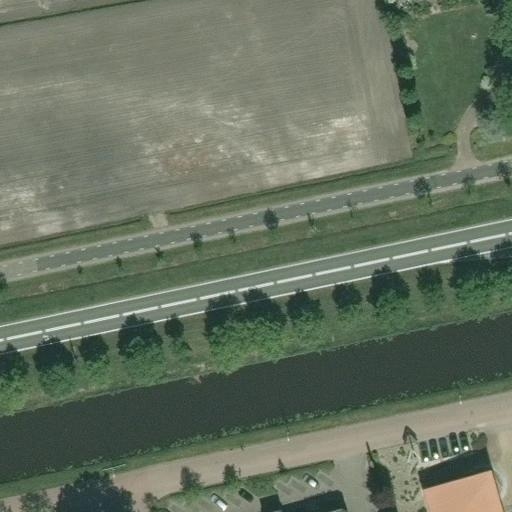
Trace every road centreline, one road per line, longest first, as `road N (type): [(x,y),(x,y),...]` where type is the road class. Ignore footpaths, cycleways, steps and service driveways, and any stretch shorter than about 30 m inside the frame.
road 1 (unclassified): [(0,273),(511,166)]
road 2 (trunk): [(0,344),(511,238)]
road 3 (unclassified): [(125,486),(511,403)]
road 4 (unknown): [(346,485),(211,511)]
road 5 (unclassified): [(0,511),(125,486)]
